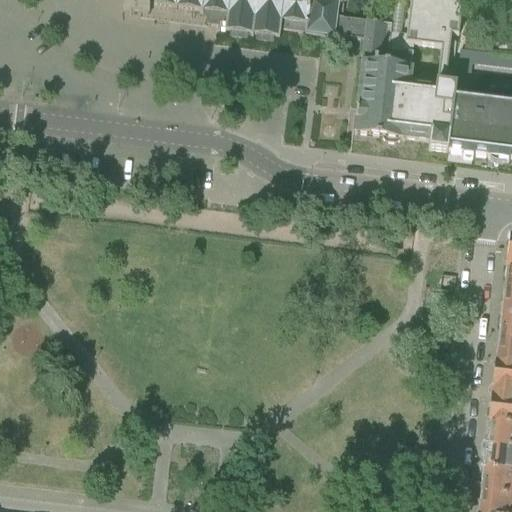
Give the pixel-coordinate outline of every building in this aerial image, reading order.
[(336,20),(338,5),(344,0),(121,0),(120,12),(148,16),(150,6),(173,9),(173,11),(175,12),(176,10),(199,13),(199,15),(202,15),(202,13),(204,13),(203,17),(207,22),(207,24),(217,25),(217,23),(223,20),(224,16),(226,16),(224,33),(231,34),(230,39),(245,41),(246,36),(250,36),(249,39),(252,39),(253,37),(256,37),(256,42),(271,44),(271,39),(278,40),(279,32),(304,35),(304,37),(334,41),(334,39),(336,20)] [(409,0),(405,37),(395,36),(394,40),(388,40),(390,26),(336,20),(334,39),(364,43),(353,137),(380,140),(384,146),(394,147),(400,143),(403,143),(403,142),(428,145),(427,153),(446,156),(446,154),(453,106),(452,106),(453,100),(456,100),(456,98),(453,98),(454,92),(455,92),(455,88),(454,88),(443,87),(450,37),(457,38),(461,0),(409,0)] [(459,52),(454,88),(455,88),(455,92),(467,94),(471,61),(477,61),(476,67),(511,71),(511,58),(487,55),(489,47),(476,46),(475,54),(459,52)] [(511,113),(453,106),(446,154),(462,156),(461,160),(463,160),(463,156),(471,157),(470,161),(472,161),(472,157),(487,159),(486,163),(488,163),(488,159),(506,161),(506,165),(507,166),(508,162),(511,162),(511,113)] [(511,270),(505,270),(503,281),(506,284),(505,294),(511,294),(511,270)] [(500,308),(499,318),(511,319),(511,294),(505,294),(504,305),(500,308)] [(511,319),(499,318),(498,328),(501,331),(499,342),(511,343),(511,319)] [(511,367),(511,343),(499,342),(498,353),(495,355),(494,365),(511,367)] [(511,367),(494,365),(490,399),(511,401),(511,367)] [(511,401),(490,399),(487,424),(511,426),(511,401)] [(511,450),(511,426),(487,424),(486,434),(488,437),(487,448),(511,450)] [(482,461),(481,471),(511,474),(511,450),(487,448),(486,459),(482,461)] [(511,474),(481,471),(480,482),(482,485),(481,496),(511,499),(511,474)] [(511,511),(511,499),(481,496),(480,506),(477,509),(476,511),(511,511)]
